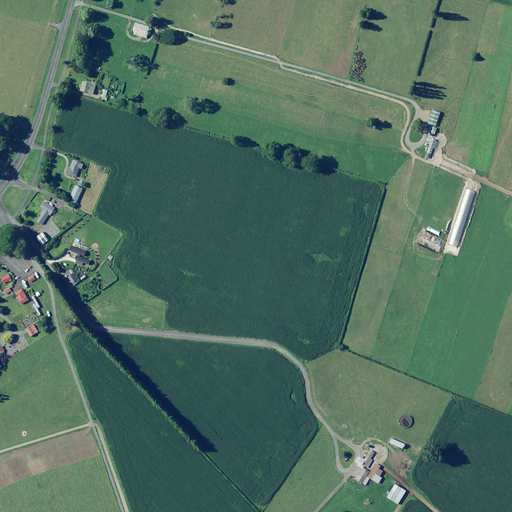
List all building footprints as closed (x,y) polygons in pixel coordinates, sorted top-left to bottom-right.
[(134,26),(132,32),(130,32),(130,34),(132,35),(132,34),(147,38),(149,31),(134,26)] [(86,81),(85,82),(83,81),(82,84),(80,83),(79,88),(81,88),(80,91),(93,95),(97,83),(92,82),(91,83),(86,81)] [(108,91),(103,89),(100,99),(107,101),(108,95),(106,95),(108,91)] [(441,112),(433,109),(428,124),(436,126),(441,112)] [(437,128),(431,126),(429,133),(435,135),(437,128)] [(427,137),(425,143),(429,145),(425,157),(430,159),(437,141),(427,137)] [(81,162),(73,159),(70,167),(68,167),(66,174),(76,177),(79,169),(82,169),(84,165),(81,162)] [(83,188),(75,185),(69,201),(77,205),(81,194),(80,194),(83,188)] [(55,207),(45,203),(40,207),(43,209),(36,222),(42,225),(50,214),(51,215),(55,207)] [(70,219),(67,215),(62,217),(65,223),(71,221),(70,219)] [(7,271),(0,274),(0,275),(4,282),(11,277),(7,271)] [(22,286),(14,290),(21,303),(29,299),(22,286)] [(42,315),(38,308),(40,307),(34,296),(31,297),(35,303),(33,304),(39,316),(42,315)] [(34,323),(25,327),(30,335),(38,331),(34,323)] [(400,425),(401,426),(402,427),(403,427),(404,428),(405,428),(406,428),(407,428),(408,427),(409,427),(410,426),(411,425),(411,424),(412,423),(412,422),(412,421),(412,420),(411,419),(411,418),(410,417),(409,416),(408,416),(407,415),(406,415),(405,415),(404,415),(403,416),(402,416),(401,417),(400,418),(400,419),(399,420),(399,421),(399,422),(399,423),(400,424),(400,425)] [(405,444),(391,438),(389,443),(403,449),(405,444)] [(361,458),(357,465),(362,468),(363,467),(367,469),(372,460),(371,459),(375,452),(370,449),(364,459),(361,458)] [(381,467),(375,463),(370,472),(363,468),(356,480),(366,485),(370,478),(379,484),(382,478),(380,476),(383,471),(379,469),(381,467)] [(406,491),(395,484),(387,498),(398,504),(406,491)]
